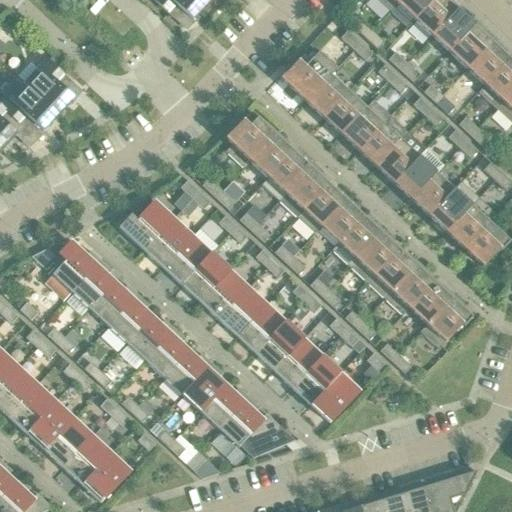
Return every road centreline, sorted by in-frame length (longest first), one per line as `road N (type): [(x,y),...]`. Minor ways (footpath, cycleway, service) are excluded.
road 1 (residential): [(229,511),(480,433),(511,378)]
road 2 (residential): [(0,227),(134,155),(184,114)]
road 3 (residential): [(12,0),(125,103),(148,78)]
road 4 (residential): [(184,114),(292,0)]
